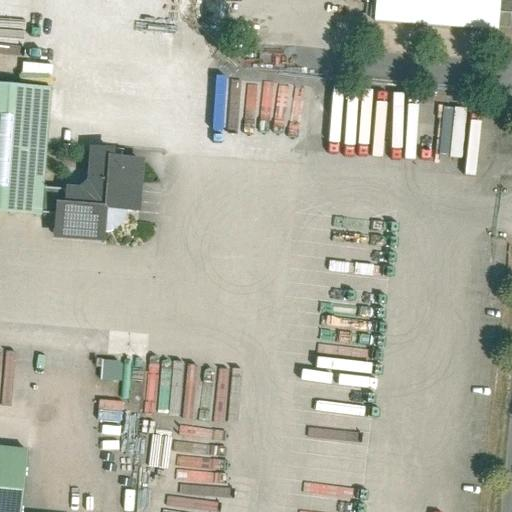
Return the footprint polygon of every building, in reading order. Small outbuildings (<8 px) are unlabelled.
[(511,0),(374,0),(372,22),(511,32),(511,0)] [(47,95),(0,91),(0,218),(38,221),(39,190),(47,95)] [(142,154),(92,151),(90,192),(39,190),(38,221),(56,222),(54,243),(104,246),(106,214),(139,216),(142,154)] [(101,380),(131,381),(131,361),(101,361),(101,380)] [(165,365),(165,414),(185,414),(185,365),(165,365)] [(20,511),(26,453),(0,450),(0,511),(20,511)]
